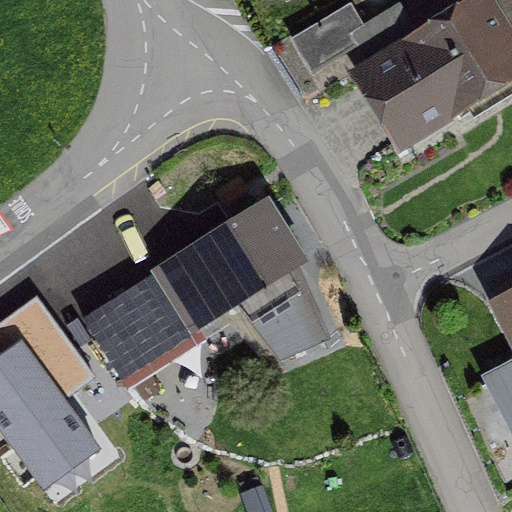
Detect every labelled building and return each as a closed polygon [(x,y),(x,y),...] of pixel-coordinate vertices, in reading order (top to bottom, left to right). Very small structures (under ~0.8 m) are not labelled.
[(363,78),(402,141),(511,70),(511,0),(493,0),(486,4),(481,0),(460,0),(451,6),(458,18),(363,78)] [(339,13),(293,40),(312,73),(357,45),(369,65),(418,35),(400,5),(352,34),(339,13)] [(329,339),(296,265),(299,264),(263,207),(86,323),(130,391),(158,372),(146,354),(193,322),(197,327),(252,293),(282,360),(329,339)] [(511,384),(511,283),(491,294),(511,334),(511,369),(506,372),(511,384)] [(40,301),(0,329),(0,422),(45,484),(95,447),(61,401),(95,376),(40,301)]
